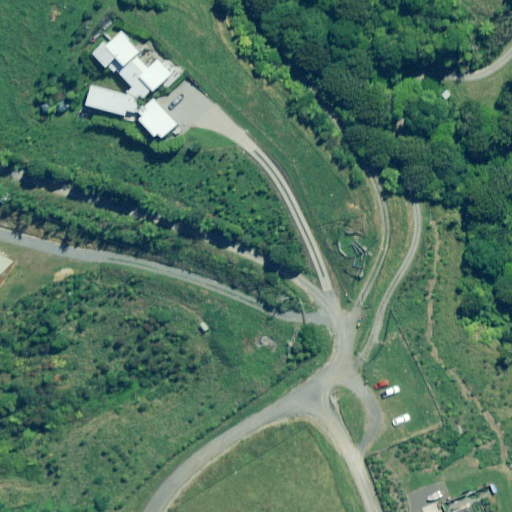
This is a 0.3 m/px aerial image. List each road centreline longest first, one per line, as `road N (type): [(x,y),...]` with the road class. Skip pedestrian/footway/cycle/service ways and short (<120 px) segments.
road 1 (unclassified): [(140,511),(227,427),(328,384)]
road 2 (track): [(385,511),(380,486),(328,384)]
